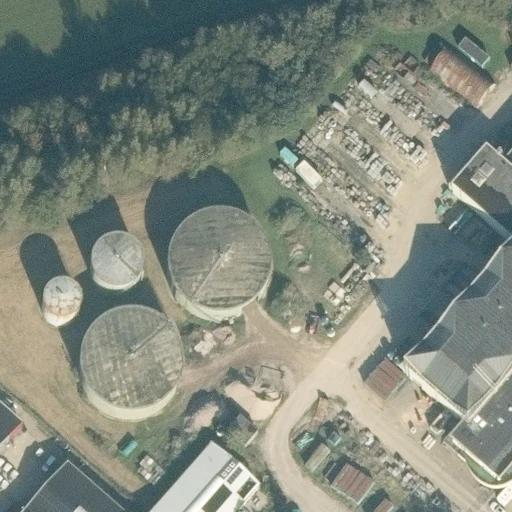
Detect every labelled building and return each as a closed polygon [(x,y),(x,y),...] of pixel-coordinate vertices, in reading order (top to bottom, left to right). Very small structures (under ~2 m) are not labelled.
[(447,52),(429,76),(477,112),(495,87),(447,52)] [(427,356),(408,379),(466,430),(451,447),(500,490),(511,476),(511,160),(504,170),(487,155),(471,175),(466,171),(449,190),(454,194),(452,196),(511,247),(511,258),(435,347),(426,338),(418,347),(427,356)] [(166,261),(165,272),(166,284),(170,295),(176,304),(184,313),(194,319),(205,323),(217,324),(228,323),(239,319),(249,313),(257,305),(263,295),(267,284),(269,273),(267,261),(264,250),(258,240),(249,232),(240,226),(229,222),(217,221),(206,222),(195,226),(185,232),(177,240),(170,250),(166,261)] [(90,262),(88,270),(89,277),(91,284),(96,290),(101,295),(108,298),(116,299),(123,297),(130,294),(136,289),(139,282),(141,275),(141,267),(138,260),(134,254),(128,249),(121,246),(114,246),(106,247),(99,251),(94,256),(90,262)] [(41,304),(40,310),(40,316),(43,321),(47,326),(52,329),(58,330),(64,330),(69,328),(74,324),(78,320),(79,314),(80,308),(78,302),(75,297),(70,293),(65,291),(59,290),(53,291),(48,294),(43,299),(41,304)] [(79,360),(77,370),(78,379),(80,388),(84,397),(90,405),(96,412),(104,417),(113,421),(122,423),(132,423),(142,422),(151,419),(159,414),(166,408),(172,401),(177,392),(180,383),(181,374),(181,364),(178,355),(174,346),(169,338),(162,331),(154,326),(145,322),(136,320),(126,320),(117,321),(108,324),(100,329),(92,335),(86,343),(82,351),(79,360)] [(0,411),(0,453),(21,430),(0,411)] [(238,421),(225,436),(243,452),(257,437),(238,421)] [(239,511),(258,491),(210,450),(155,511),(239,511)] [(114,511),(66,469),(28,511),(114,511)]
